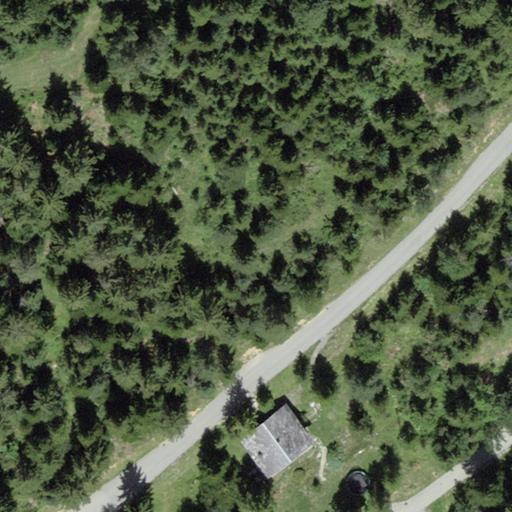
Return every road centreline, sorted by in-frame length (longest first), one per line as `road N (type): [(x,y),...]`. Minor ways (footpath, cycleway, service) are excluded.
road 1 (tertiary): [(97,511),(377,287),(511,144)]
road 2 (residential): [(511,434),(399,511)]
